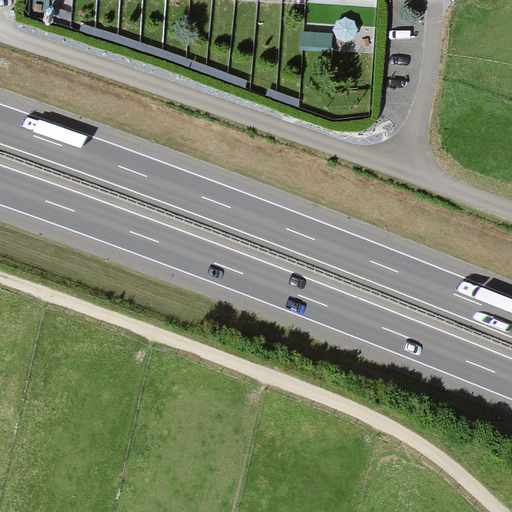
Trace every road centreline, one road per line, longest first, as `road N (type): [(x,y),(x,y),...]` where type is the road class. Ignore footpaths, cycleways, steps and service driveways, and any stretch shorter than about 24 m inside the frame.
road 1 (track): [(503,511),(415,435),(183,336),(0,275)]
road 2 (motorway): [(511,323),(0,129)]
road 3 (motorway): [(0,189),(511,383)]
road 4 (track): [(0,32),(411,171),(511,214)]
